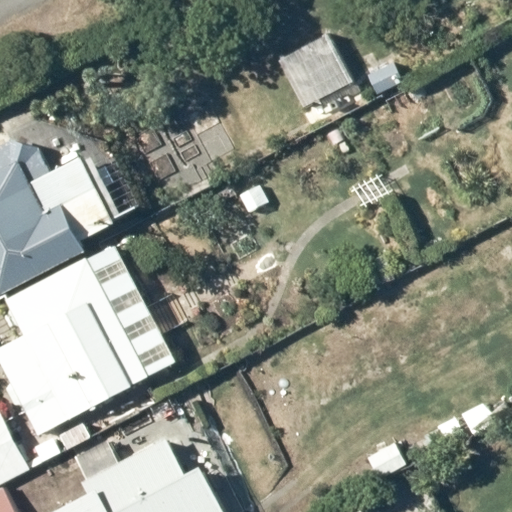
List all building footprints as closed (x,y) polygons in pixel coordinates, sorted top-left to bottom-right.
[(356,80),(331,33),(283,58),(308,106),(356,80)] [(214,94),(188,106),(213,161),(239,150),(214,94)] [(36,126),(0,143),(0,288),(83,249),(80,242),(128,219),(94,147),(55,165),(36,126)] [(387,173),(353,188),(364,214),(398,199),(387,173)] [(178,358),(116,239),(6,297),(26,333),(0,346),(0,354),(40,431),(178,358)] [(393,245),(356,259),(367,288),(404,274),(393,245)] [(193,389),(76,450),(60,458),(83,500),(59,511),(227,511),(251,500),(193,389)] [(489,400),(420,432),(431,454),(499,422),(489,400)] [(0,479),(31,465),(1,404),(0,404),(0,479)] [(408,436),(369,453),(380,479),(419,463),(408,436)] [(0,511),(17,511),(6,485),(0,487),(0,511)] [(336,511),(434,511),(424,489),(375,511),(338,511),(336,511)]
